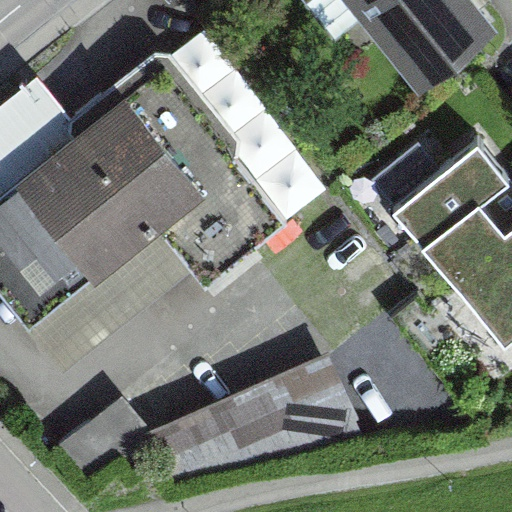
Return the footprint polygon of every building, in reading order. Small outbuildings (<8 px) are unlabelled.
[(305,0),(306,0),(358,0),(419,83),(503,22),(486,0),(305,0)] [(0,294),(36,336),(157,232),(210,293),(293,222),(240,160),(252,150),(169,53),(76,121),(0,197),(0,294)] [(0,197),(76,121),(39,77),(0,107),(0,197)] [(330,184),(290,120),(251,144),(291,208),(330,184)] [(397,192),(511,333),(511,215),(510,217),(483,185),(509,164),(478,126),(397,192)] [(511,174),(491,190),(510,215),(511,213),(511,174)] [(126,384),(58,439),(88,472),(118,451),(134,462),(155,443),(177,475),(368,428),(330,342),(154,419),(126,384)]
